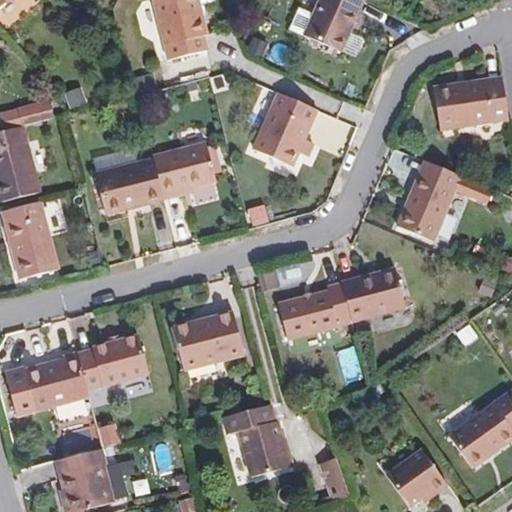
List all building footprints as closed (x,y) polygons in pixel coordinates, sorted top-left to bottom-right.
[(201,7),(198,0),(154,0),(169,60),(208,50),(204,37),(208,35),(201,7)] [(304,36),(341,52),(365,0),(364,0),(320,0),(313,16),(304,36)] [(299,9),(290,30),(304,36),(313,16),(299,9)] [(460,84),(460,90),(435,94),(441,130),(470,125),(509,120),(503,77),(460,84)] [(460,84),(434,88),(435,94),(460,90),(460,84)] [(292,166),(298,153),(304,139),(317,109),(279,93),(254,149),(292,166)] [(50,100),(18,108),(22,127),(25,126),(55,118),(50,100)] [(0,179),(5,201),(41,192),(25,126),(22,127),(0,132),(0,179)] [(302,154),(308,141),(304,139),(298,153),(302,154)] [(180,196),(179,190),(193,187),(217,181),(207,142),(153,156),(154,159),(164,200),(180,196)] [(140,162),(95,174),(105,210),(127,205),(128,209),(164,200),(154,159),(140,162)] [(398,226),(434,241),(455,189),(461,176),(425,161),(398,226)] [(492,189),(474,182),(461,176),(455,189),(487,203),(493,189),(492,189)] [(180,196),(194,192),(193,187),(179,190),(180,196)] [(40,217),(37,202),(8,209),(16,242),(11,243),(20,279),(59,269),(45,216),(40,217)] [(128,209),(127,205),(105,210),(105,215),(128,209)] [(8,209),(1,211),(11,243),(16,242),(8,209)] [(405,306),(396,268),(342,283),(352,321),(405,306)] [(352,323),(352,321),(342,283),(328,287),(329,290),(279,304),(288,340),(308,334),(352,323)] [(244,354),(233,311),(173,327),(184,370),(244,354)] [(92,347),(93,350),(78,354),(88,390),(149,373),(138,335),(92,347)] [(89,398),(88,390),(78,354),(63,357),(64,360),(25,370),(25,368),(5,373),(17,417),(89,398)] [(251,476),(289,466),(282,438),(278,422),(276,422),(271,404),(223,417),(228,434),(239,431),(251,476)] [(511,438),(511,429),(494,404),(481,413),(450,435),(472,467),(511,438)] [(117,445),(112,425),(98,429),(103,449),(117,445)] [(295,465),(287,437),(282,438),(289,466),(295,465)] [(422,498),(432,490),(435,494),(448,484),(423,450),(415,455),(387,475),(409,506),(422,498)] [(93,453),(43,466),(54,511),(78,511),(106,505),(93,453)] [(351,496),(337,457),(319,464),(333,502),(351,496)] [(322,506),(333,502),(319,464),(307,468),(322,506)] [(178,485),(187,482),(184,473),(175,475),(178,485)] [(422,498),(425,502),(435,494),(432,490),(422,498)]
